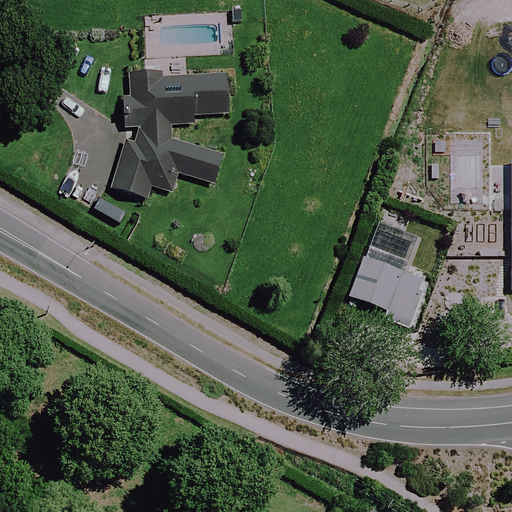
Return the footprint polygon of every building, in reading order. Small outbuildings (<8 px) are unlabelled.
[(246,8),(230,7),(229,24),(244,26),(246,8)] [(174,122),(227,118),(226,109),(234,109),(231,75),(161,81),(160,73),(129,76),(131,99),(124,100),(127,133),(137,133),(133,145),(126,142),(112,192),(148,202),(152,189),(173,195),(178,177),(215,188),(224,157),(177,144),(174,122)] [(435,127),(418,120),(402,155),(419,163),(435,127)] [(417,242),(377,226),(347,300),(385,315),(383,322),(407,332),(427,282),(405,273),(417,242)] [(429,310),(422,332),(462,345),(470,324),(429,310)]
